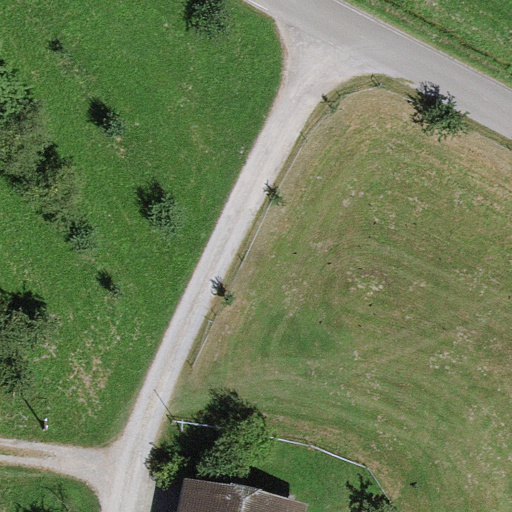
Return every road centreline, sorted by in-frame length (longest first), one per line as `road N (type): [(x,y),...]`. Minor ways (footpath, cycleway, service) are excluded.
road 1 (tertiary): [(304,0),(511,104)]
road 2 (track): [(0,448),(129,478)]
